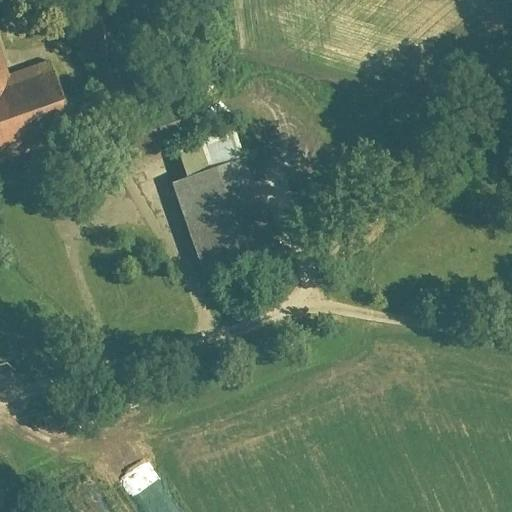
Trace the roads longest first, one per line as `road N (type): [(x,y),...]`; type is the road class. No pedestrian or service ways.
road 1 (unclassified): [(0,390),(294,303)]
road 2 (unclassified): [(294,303),(511,118)]
road 3 (unclassified): [(294,303),(511,340)]
